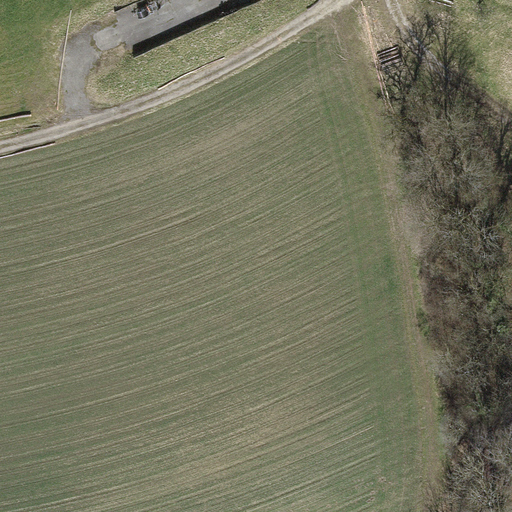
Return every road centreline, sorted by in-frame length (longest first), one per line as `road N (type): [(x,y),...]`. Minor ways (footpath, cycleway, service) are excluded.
road 1 (track): [(0,151),(69,139),(175,98),(336,0)]
road 2 (track): [(511,117),(451,77),(385,0)]
